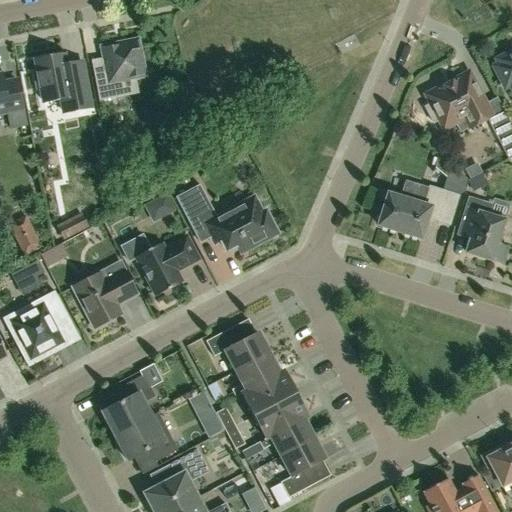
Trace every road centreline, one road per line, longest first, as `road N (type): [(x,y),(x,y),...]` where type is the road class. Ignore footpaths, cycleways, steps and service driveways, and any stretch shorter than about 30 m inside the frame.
road 1 (residential): [(306,271),(419,0)]
road 2 (residential): [(53,401),(306,271)]
road 3 (residential): [(398,463),(312,299),(306,271)]
road 4 (residential): [(511,325),(338,271),(306,271)]
road 5 (residential): [(398,463),(511,403)]
road 6 (residential): [(53,401),(109,511)]
